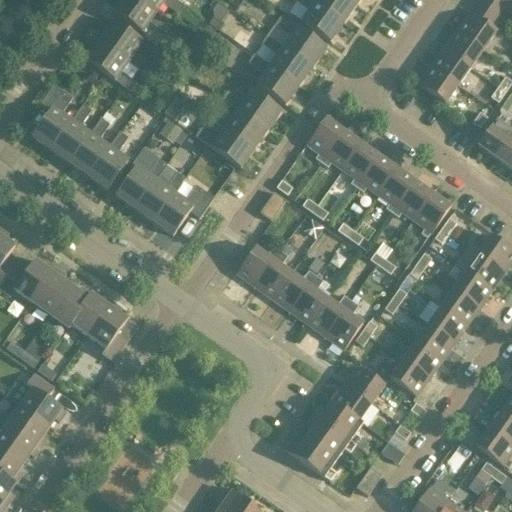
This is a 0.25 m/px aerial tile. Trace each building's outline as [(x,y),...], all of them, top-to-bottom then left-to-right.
[(165,35),(170,27),(132,0),(122,0),(112,15),(141,35),(149,24),(165,35)] [(154,15),(162,5),(178,17),(184,9),(171,0),(132,0),(170,27),(171,27),(154,15)] [(329,44),(343,25),(307,0),(293,0),(292,2),(309,13),(301,24),(329,44)] [(317,0),(314,5),(307,0),(343,25),(356,7),(346,0),(317,0)] [(500,14),(494,0),(482,0),(471,17),(469,15),(456,34),(482,53),(495,34),(489,30),(500,14)] [(511,0),(494,0),(500,14),(511,17),(511,0)] [(212,19),(219,24),(227,13),(220,8),(216,5),(212,10),(212,19)] [(296,31),(280,19),(274,28),(290,39),(283,49),(267,38),(311,70),(325,51),(296,31)] [(214,32),(201,23),(195,30),(208,39),(214,32)] [(113,25),(99,44),(144,75),(149,67),(134,56),(141,45),(113,25)] [(443,51),(470,70),(482,53),(456,34),(443,51)] [(277,58),(270,68),(254,57),(253,57),(298,88),(311,70),(267,38),(261,46),(277,58)] [(120,74),(128,64),(144,75),(99,44),(86,63),(114,83),(130,94),(136,86),(120,74)] [(195,54),(186,48),(180,57),(189,63),(195,54)] [(431,69),(457,88),(470,70),(443,51),(431,69)] [(284,108),(298,88),(253,57),(248,65),(264,76),(256,87),(284,108)] [(444,106),(457,88),(431,69),(417,87),(444,106)] [(497,89),(505,95),(511,86),(504,80),(497,89)] [(31,139),(50,152),(71,124),(60,117),(72,101),(53,88),(39,108),(48,115),(31,139)] [(505,95),(497,89),(489,101),(497,106),(505,95)] [(244,105),(227,93),(222,102),(266,133),(280,114),(251,94),(244,105)] [(238,113),(237,114),(230,123),(214,112),(209,120),(253,152),(266,133),(222,102),(238,113)] [(89,137),(79,130),(90,114),(82,108),(71,124),(50,152),(69,166),(89,137)] [(472,126),(479,131),(487,120),(479,115),(472,126)] [(477,148),(495,161),(511,137),(511,132),(503,126),(507,121),(500,117),(497,122),(496,121),(477,148)] [(240,171),(253,152),(209,120),(208,120),(224,132),(217,142),(201,131),(195,139),(211,150),(211,151),(240,171)] [(108,150),(98,143),(109,127),(101,121),(89,137),(69,166),(88,179),(108,150)] [(314,161),(321,166),(343,134),(325,121),(306,148),(318,156),(314,161)] [(168,124),(161,133),(174,142),(180,133),(168,124)] [(127,164),(116,156),(128,140),(119,134),(108,150),(88,179),(107,192),(127,164)] [(330,165),(342,173),(361,147),(343,134),(321,166),(327,170),(330,165)] [(511,137),(495,161),(511,172),(511,137)] [(350,186),(356,191),(378,159),(361,147),(342,173),(353,181),(350,186)] [(366,190),(377,198),(396,172),(378,159),(356,191),(362,195),(366,190)] [(135,212),(155,183),(166,167),(158,161),(146,177),(138,171),(117,200),(135,212)] [(385,211),(391,216),(414,184),(396,172),(377,198),(388,206),(385,211)] [(165,190),(155,183),(135,212),(153,225),(173,196),(185,180),(176,174),(165,190)] [(281,183),(276,191),(286,198),(292,191),(281,183)] [(401,215),(412,223),(431,196),(414,184),(391,216),(398,220),(401,215)] [(172,238),(189,214),(199,221),(213,200),(195,187),(184,203),(173,196),(153,225),(172,238)] [(259,215),(270,224),(285,203),(273,195),(259,215)] [(450,210),(431,196),(412,223),(424,231),(420,236),(426,241),(430,236),(431,236),(450,210)] [(312,216),(316,209),(306,202),(302,209),(312,216)] [(316,209),(312,216),(322,223),(327,217),(316,209)] [(441,231),(449,236),(456,226),(449,221),(441,231)] [(347,240),(351,234),(341,227),(337,233),(347,240)] [(449,236),(441,231),(434,241),(441,247),(449,236)] [(8,238),(0,232),(0,289),(14,271),(4,264),(14,249),(5,242),(8,238)] [(351,234),(347,240),(358,247),(362,241),(351,234)] [(511,253),(490,238),(477,257),(504,276),(511,264),(511,253)] [(236,277),(254,290),(279,255),(272,250),(266,258),(255,250),(236,277)] [(279,255),(254,290),(272,303),(291,276),(280,269),(286,260),(279,255)] [(359,288),(369,260),(357,255),(347,284),(359,288)] [(379,271),(384,264),(374,257),(369,264),(379,271)] [(416,267),(423,271),(430,262),(423,257),(416,267)] [(504,276),(477,257),(465,274),(491,293),(504,276)] [(315,262),(308,272),(316,277),(323,268),(315,262)] [(34,263),(23,278),(14,271),(0,289),(0,291),(10,298),(14,293),(32,306),(56,272),(46,265),(43,270),(34,263)] [(384,264),(379,271),(389,278),(394,271),(384,264)] [(423,271),(416,267),(409,278),(415,283),(423,271)] [(432,278),(423,271),(415,283),(424,289),(432,278)] [(65,278),(56,272),(32,306),(50,318),(71,289),(62,282),(65,278)] [(291,276),(272,303),(289,315),(314,280),(307,274),(301,283),(291,276)] [(452,292),(479,311),(491,293),(465,274),(452,292)] [(314,280),(289,315),(307,327),(326,301),(316,293),(322,285),(314,280)] [(68,331),(71,327),(92,297),(82,290),(78,295),(71,289),(50,318),(68,331)] [(440,310),(466,328),(479,311),(452,292),(440,310)] [(392,302),(398,307),(405,298),(398,293),(392,302)] [(99,303),(92,297),(71,327),(87,338),(111,305),(102,298),(99,303)] [(355,297),(350,305),(355,308),(360,300),(355,297)] [(326,301),(307,327),(325,340),(350,305),(342,299),(336,308),(326,301)] [(398,307),(392,302),(384,313),(390,318),(398,307)] [(127,322),(117,316),(121,311),(111,305),(87,338),(105,351),(101,357),(112,364),(134,334),(124,326),(127,322)] [(351,318),(357,310),(355,308),(350,305),(325,340),(343,353),(362,326),(351,318)] [(427,327),(454,346),(466,328),(440,310),(427,327)] [(362,334),(369,339),(376,329),(369,323),(362,334)] [(415,345),(441,364),(454,346),(427,327),(415,345)] [(369,339),(362,334),(354,344),(362,349),(369,339)] [(5,352),(17,360),(21,353),(10,345),(5,352)] [(402,362),(429,381),(441,364),(415,345),(402,362)] [(37,364),(24,355),(19,361),(33,371),(37,364)] [(416,400),(429,381),(402,362),(389,381),(416,400)] [(42,366),(37,373),(50,383),(56,376),(42,366)] [(357,369),(344,388),(370,407),(383,388),(357,369)] [(65,415),(46,401),(53,391),(33,377),(25,388),(31,392),(19,409),(48,430),(54,422),(58,425),(65,415)] [(344,388),(332,404),(331,406),(358,424),(359,423),(370,407),(344,388)] [(511,397),(501,413),(511,421),(511,397)] [(331,406),(332,404),(331,404),(323,415),(317,411),(305,427),(311,432),(292,458),(323,481),(324,480),(329,484),(335,476),(329,472),(343,452),(349,456),(360,441),(355,437),(362,426),(359,423),(358,424),(331,406)] [(415,406),(410,413),(420,421),(426,413),(415,406)] [(0,422),(40,451),(46,442),(42,439),(48,430),(19,409),(11,420),(0,412),(0,422)] [(511,421),(501,413),(489,431),(511,447),(511,421)] [(40,451),(0,422),(0,433),(1,434),(0,435),(0,449),(23,465),(29,457),(33,460),(40,451)] [(405,443),(410,435),(400,428),(394,435),(405,443)] [(511,454),(511,447),(489,431),(475,449),(502,468),(503,468),(508,471),(511,465),(511,464),(507,461),(511,454)] [(397,467),(404,457),(387,445),(380,455),(397,467)] [(465,462),(470,455),(460,447),(455,454),(465,462)] [(0,475),(15,486),(21,477),(17,474),(23,465),(0,449),(0,475)] [(490,480),(495,473),(485,466),(480,473),(490,480)] [(367,499),(381,478),(369,470),(355,490),(367,499)] [(490,480),(480,473),(468,490),(478,497),(490,480)] [(495,473),(490,480),(500,488),(505,481),(495,473)] [(0,502),(7,507),(13,498),(9,495),(15,486),(0,475),(0,502)] [(441,511),(451,499),(444,494),(441,499),(429,490),(422,500),(413,511),(441,511)] [(214,509),(218,511),(257,511),(231,493),(227,500),(223,497),(214,509)] [(418,498),(407,511),(413,511),(422,500),(418,498)] [(451,499),(441,511),(459,511),(453,508),(457,503),(451,499)]
